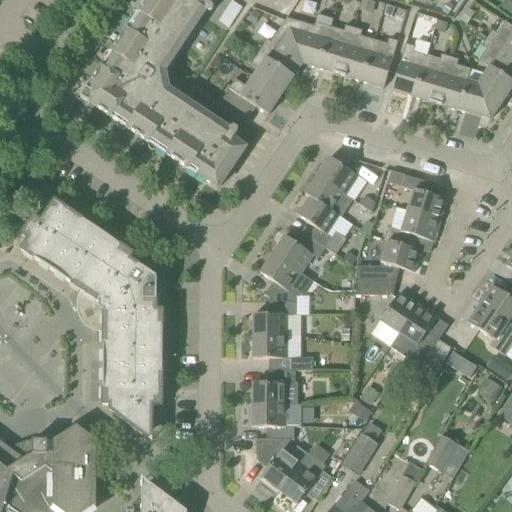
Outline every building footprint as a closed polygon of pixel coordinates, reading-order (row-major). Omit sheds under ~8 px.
[(157,76),(188,31),(207,0),(147,0),(87,89),(81,99),(90,105),(216,188),(221,187),(247,148),(160,90),(162,87),(161,79),(157,76)] [(373,15),(376,4),(364,0),(362,0),(360,11),(373,15)] [(511,0),(506,0),(501,8),(511,15),(511,0)] [(448,3),(442,11),(449,16),(454,7),(448,3)] [(395,9),(387,6),(385,16),(392,18),(395,9)] [(473,22),(479,14),(472,8),(465,17),(473,22)] [(253,10),(247,20),(255,25),(261,16),(253,10)] [(315,28),(287,19),(301,58),(311,61),(310,67),(319,69),(331,28),(334,19),(319,15),(316,24),(315,28)] [(421,17),(416,32),(428,36),(433,21),(421,17)] [(301,58),(287,19),(271,44),(267,41),(259,54),(294,78),(299,70),(295,67),(301,58)] [(445,34),(448,25),(437,22),(435,31),(445,34)] [(511,26),(505,22),(497,34),(492,31),(487,39),(511,55),(511,26)] [(341,76),(355,30),(346,27),(345,32),(331,28),(319,69),(334,74),(341,76)] [(375,42),(362,37),(363,32),(355,30),(341,76),(346,78),(363,83),(375,42)] [(511,55),(487,39),(482,46),(487,49),(479,61),(490,68),(511,84),(511,55)] [(384,89),(398,42),(390,40),(388,46),(375,42),(363,83),(384,89)] [(397,74),(392,92),(414,98),(427,56),(430,45),(417,41),(415,47),(406,44),(397,74)] [(282,97),(294,78),(259,54),(251,66),(259,71),(254,78),(282,97)] [(436,105),(450,58),(442,55),(440,61),(427,56),(414,98),(430,103),(436,105)] [(458,112),(471,71),(457,66),(459,61),(450,58),(436,105),(442,107),(458,112)] [(511,89),(511,84),(490,68),(485,74),(491,121),(511,89)] [(491,121),(485,75),(471,71),(458,112),(491,121)] [(282,97),(254,78),(247,88),(236,81),(229,90),(256,108),(268,116),(282,97)] [(250,117),(256,108),(229,90),(223,100),(250,117)] [(346,197),(359,178),(330,159),(318,178),(346,197)] [(440,222),(447,201),(432,196),(435,185),(405,177),(402,187),(414,191),(408,212),(440,222)] [(318,178),(305,196),(310,199),(311,200),(311,199),(334,215),(335,214),(336,215),(340,218),(342,219),(353,201),(346,197),(318,178)] [(152,444),(153,407),(162,407),(163,314),(163,312),(157,312),(157,285),(155,280),(152,276),(130,261),(133,256),(55,202),(54,204),(42,196),(28,216),(33,219),(22,236),(29,241),(21,252),(89,297),(97,312),(90,315),(83,317),(83,319),(86,322),(88,325),(92,328),(95,330),(99,331),(104,331),(103,406),(110,407),(110,412),(152,444)] [(309,201),(298,217),(308,224),(315,229),(308,239),(325,250),(336,257),(346,242),(335,235),(332,240),(327,237),(333,228),(340,218),(336,215),(335,214),(334,215),(311,199),(311,200),(310,199),(309,201)] [(373,214),(375,204),(368,199),(362,200),(359,205),(373,214)] [(434,244),(440,222),(408,212),(401,233),(388,230),(385,241),(388,242),(398,245),(415,250),(418,239),(434,244)] [(373,235),(376,223),(364,220),(361,231),(373,235)] [(319,260),(325,250),(308,239),(305,236),(298,246),(285,238),(273,256),(302,275),(314,257),(319,260)] [(421,252),(415,250),(398,245),(388,242),(381,269),(357,268),(357,282),(395,282),(397,282),(400,270),(414,274),(421,252)] [(349,252),(345,258),(354,264),(358,258),(349,252)] [(312,281),(302,275),(273,256),(261,275),(274,283),(265,296),(270,300),(270,304),(298,305),(298,298),(302,297),(312,281)] [(393,297),(397,282),(395,282),(357,282),(356,297),(393,297)] [(511,286),(506,296),(493,287),(480,305),(509,324),(511,318),(511,286)] [(418,307),(400,294),(381,322),(400,335),(418,307)] [(254,316),(253,338),(288,339),(288,316),(298,316),(298,305),(270,304),(270,305),(270,316),(254,316)] [(505,356),(511,345),(511,325),(509,324),(480,305),(468,324),(495,342),(491,347),(505,356)] [(390,350),(419,370),(439,341),(427,333),(437,319),(418,307),(400,335),(390,350)] [(349,342),(350,330),(342,330),(341,341),(349,342)] [(313,372),(313,360),(288,359),(288,339),(253,338),(253,360),(269,360),(269,373),(295,372),(313,372)] [(433,378),(440,366),(452,350),(439,341),(419,370),(433,378)] [(447,367),(474,376),(479,363),(452,354),(447,367)] [(298,407),(298,384),(295,384),(295,372),(269,373),(269,384),(253,384),(253,407),(298,407)] [(494,405),(503,389),(486,380),(477,395),(494,405)] [(371,408),(379,394),(369,388),(360,401),(371,408)] [(362,421),(368,411),(358,405),(352,414),(362,421)] [(301,428),(301,407),(298,407),(253,407),(253,429),(267,429),(267,441),(292,441),(294,441),(294,428),(301,428)] [(15,454),(0,442),(0,511),(88,511),(96,507),(97,443),(77,427),(54,442),(33,442),(15,454)] [(359,476),(379,445),(363,435),(342,466),(359,476)] [(441,437),(426,464),(441,473),(458,446),(441,437)] [(258,441),(257,462),(262,466),(269,471),(262,479),(276,490),(280,493),(300,465),(283,453),(292,441),(267,441),(258,441)] [(332,479),(322,471),(325,467),(308,454),(300,465),(280,493),(297,506),(306,494),(317,503),(332,479)] [(407,468),(386,503),(400,511),(416,485),(415,484),(419,476),(407,468)] [(185,511),(166,497),(143,479),(142,511),(185,511)] [(353,511),(359,506),(368,492),(355,482),(350,488),(335,509),(334,507),(330,511),(353,511)] [(436,511),(437,511),(422,500),(412,511),(411,511),(410,511),(436,511)]
